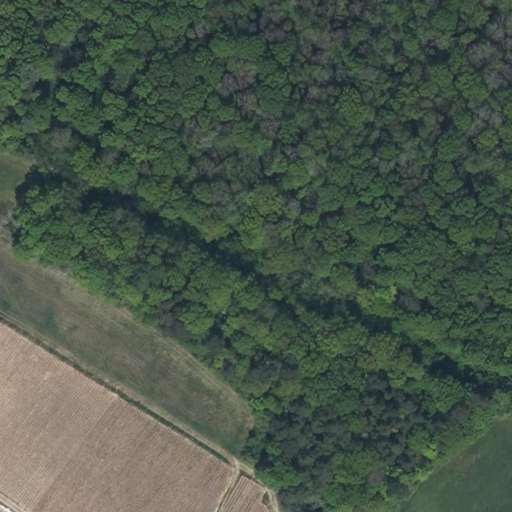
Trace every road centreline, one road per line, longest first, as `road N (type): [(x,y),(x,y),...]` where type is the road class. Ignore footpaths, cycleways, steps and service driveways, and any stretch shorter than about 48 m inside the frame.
road 1 (track): [(511,381),(492,381),(366,334),(0,140)]
road 2 (track): [(311,511),(0,320)]
